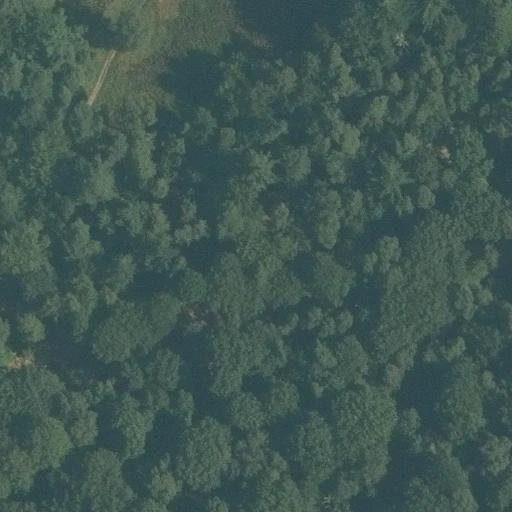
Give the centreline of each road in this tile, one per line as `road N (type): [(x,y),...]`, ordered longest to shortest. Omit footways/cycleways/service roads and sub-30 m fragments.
road 1 (track): [(429,0),(367,72),(0,342)]
road 2 (track): [(143,0),(84,111),(0,310)]
